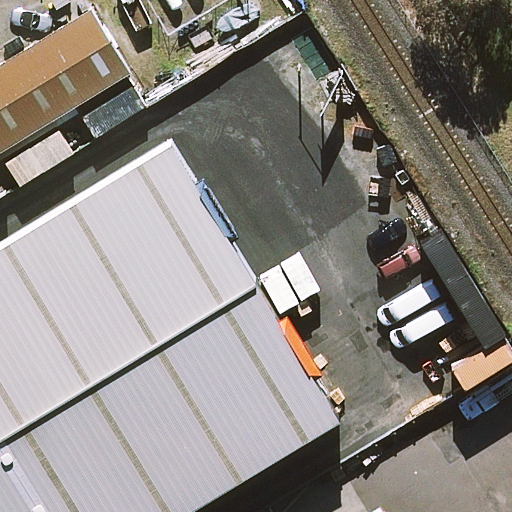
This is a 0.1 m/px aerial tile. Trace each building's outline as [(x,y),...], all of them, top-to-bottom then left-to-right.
[(0,131),(134,45),(105,0),(74,0),(0,47),(0,131)] [(142,81),(87,116),(99,135),(216,66),(198,37),(138,74),(142,81)] [(0,511),(173,511),(354,396),(174,119),(0,231),(0,511)] [(69,125),(15,158),(29,180),(83,148),(69,125)] [(351,511),(339,492),(307,511),(351,511)]
